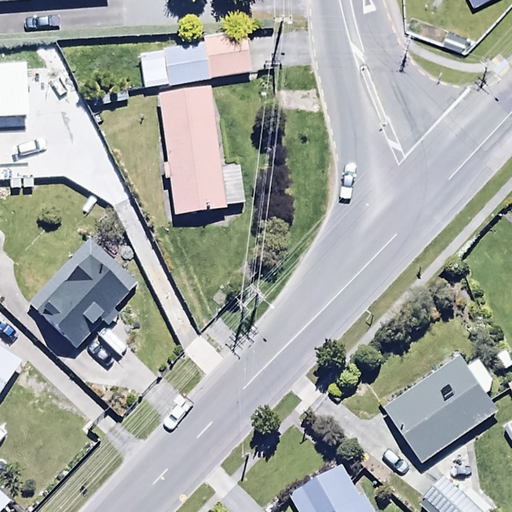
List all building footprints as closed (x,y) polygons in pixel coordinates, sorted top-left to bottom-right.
[(140,92),(247,75),(241,34),(199,41),(200,47),(134,57),(140,92)] [(209,92),(155,98),(163,167),(159,167),(160,181),(165,181),(169,216),(238,209),(234,169),(217,171),(209,92)] [(69,141),(85,132),(72,108),(56,116),(69,141)] [(98,322),(106,330),(118,316),(111,310),(135,283),(86,239),(25,307),(73,350),(98,322)] [(0,389),(17,365),(0,353),(0,389)] [(475,361),(464,369),(456,357),(382,412),(422,467),(496,413),(482,393),(493,385),(475,361)] [(366,511),(339,466),(284,498),(291,511),(366,511)] [(461,496),(440,477),(414,506),(420,511),(493,511),(468,489),(461,496)]
